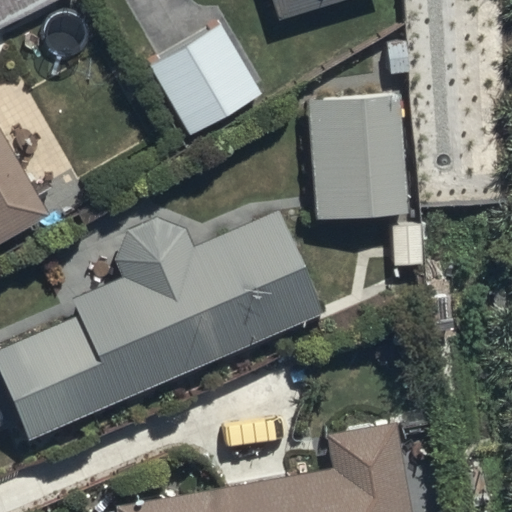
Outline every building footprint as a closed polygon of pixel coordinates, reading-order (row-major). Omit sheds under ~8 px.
[(0,0),(0,14),(28,0),(0,0)] [(281,0),(286,15),(338,0),(281,0)] [(213,11),(140,55),(183,126),(256,81),(213,11)] [(390,80),(299,87),(308,207),(399,200),(390,80)] [(0,246),(59,213),(0,110),(0,246)] [(0,323),(0,368),(32,440),(325,310),(276,201),(0,323)] [(37,502),(38,511),(415,511),(403,440),(37,502)]
